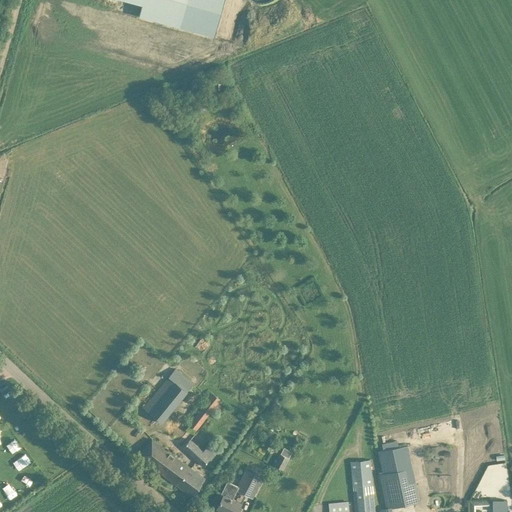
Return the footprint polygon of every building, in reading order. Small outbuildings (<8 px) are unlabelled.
[(128,0),(142,4),(138,15),(214,36),(224,0),(128,0)] [(175,369),(143,408),(161,423),(193,384),(175,369)] [(213,393),(190,424),(197,429),(220,399),(213,393)] [(145,448),(139,456),(192,496),(198,488),(201,485),(201,484),(204,480),(206,478),(175,455),(174,456),(169,453),(170,452),(152,438),(145,448)] [(384,449),(378,451),(383,473),(379,474),(386,507),(379,509),(380,511),(392,511),(391,507),(403,505),(404,509),(414,507),(413,503),(419,501),(408,444),(399,446),(397,440),(382,443),(384,449)] [(284,447),(280,453),(274,465),(282,469),(292,451),(284,447)] [(203,453),(197,461),(203,466),(210,458),(203,453)] [(350,461),(354,511),(375,511),(370,459),(350,461)] [(223,495),(222,498),(217,507),(224,510),(224,511),(225,511),(236,511),(241,503),(233,499),(237,490),(252,498),(264,474),(248,466),(238,487),(227,481),(221,494),(223,495)] [(12,486),(4,491),(8,499),(16,494),(12,486)] [(349,511),(348,500),(328,502),(329,511),(349,511)] [(489,500),(470,501),(470,511),(474,511),(474,505),(489,505),(489,500)] [(507,500),(493,500),(493,511),(495,511),(507,511),(507,500)]
